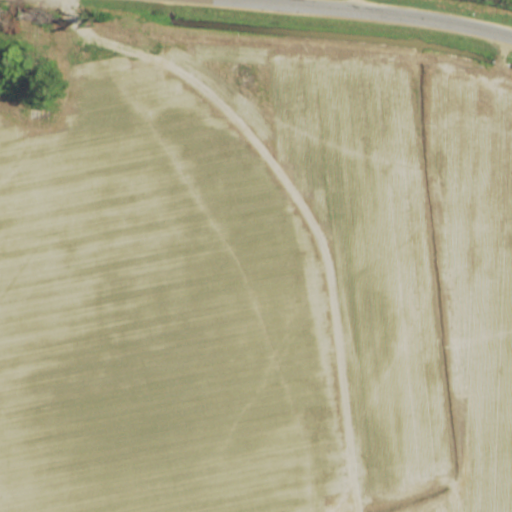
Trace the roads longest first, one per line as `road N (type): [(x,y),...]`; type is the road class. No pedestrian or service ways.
road 1 (residential): [(60,0),(262,152),(345,491),(329,511)]
road 2 (secondary): [(232,0),(478,26),(511,37)]
